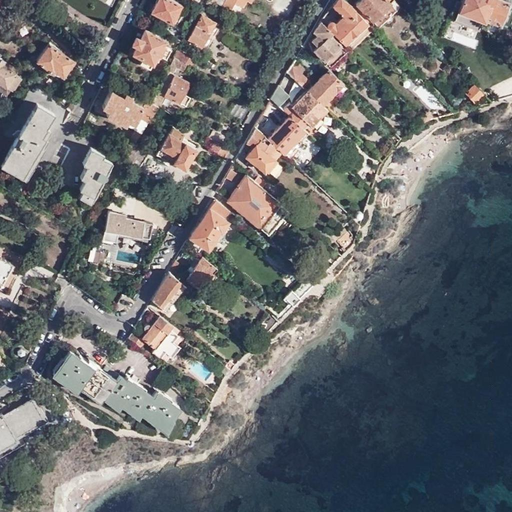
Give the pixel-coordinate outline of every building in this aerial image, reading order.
[(156,0),(151,10),(172,22),(182,4),(175,0),(156,0)] [(225,0),(223,6),(230,10),(235,2),(239,4),(241,0),(248,0),(249,0),(248,0),(225,0)] [(367,50),(363,45),(356,38),(368,26),(366,23),(349,7),(342,0),(334,0),(331,4),(341,14),(336,19),(330,13),(327,16),(324,13),(320,20),(336,36),(359,58),(367,50)] [(389,2),(390,0),(356,0),(349,7),(366,23),(370,20),(376,27),(395,8),(389,2)] [(461,0),(454,19),(478,28),(482,18),(488,0),(461,0)] [(488,0),(482,18),(483,18),(499,25),(499,24),(511,29),(511,27),(511,5),(508,4),(509,2),(504,0),(488,0)] [(182,4),(172,22),(177,24),(186,6),(182,4)] [(215,22),(200,14),(187,37),(189,38),(187,42),(193,45),(195,42),(201,45),(215,22)] [(334,38),(336,36),(320,20),(312,30),(316,34),(313,38),(309,36),(302,45),(311,54),(313,51),(330,67),(346,50),(334,38)] [(274,38),(282,25),(275,21),(267,33),(274,38)] [(363,45),(375,33),(368,26),(356,38),(363,45)] [(174,27),(170,35),(181,41),(185,34),(174,27)] [(163,45),(166,39),(145,29),(140,37),(136,35),(133,40),(137,43),(133,51),(142,56),(140,61),(150,67),(153,62),(154,62),(158,53),(165,57),(170,48),(163,45)] [(73,60),(50,42),(37,59),(53,72),(54,70),(64,77),(71,68),(68,66),(73,60)] [(178,51),(175,57),(182,61),(185,55),(178,51)] [(185,55),(182,61),(187,64),(194,68),(198,62),(185,55)] [(156,90),(171,97),(180,102),(184,93),(190,82),(172,73),(176,65),(184,69),(187,64),(182,61),(175,57),(174,56),(156,90)] [(8,63),(0,57),(0,87),(7,92),(10,87),(14,90),(22,77),(16,73),(20,67),(10,61),(8,63)] [(285,71),(302,86),(307,81),(298,72),(302,68),(293,59),(285,71)] [(306,90),(324,107),(336,94),(333,90),(341,82),(334,75),(327,68),(306,90)] [(475,99),(484,92),(469,76),(466,79),(472,85),(467,90),(475,99)] [(337,95),(346,86),(341,82),(333,90),(336,94),(337,95)] [(270,98),(277,105),(287,94),(277,85),(270,98)] [(149,104),(137,98),(134,102),(130,100),(132,97),(125,93),(123,96),(111,90),(103,106),(109,110),(106,114),(125,124),(128,120),(134,124),(136,119),(146,125),(158,105),(151,101),(149,104)] [(156,90),(153,96),(164,102),(168,102),(170,101),(171,97),(156,90)] [(288,115),(301,127),(306,121),(309,125),(318,116),(316,114),(324,107),(306,90),(291,106),(289,104),(283,110),(288,115)] [(184,93),(180,102),(186,105),(191,97),(184,93)] [(41,136),(46,128),(45,128),(53,114),(35,104),(1,165),(23,178),(45,138),(41,136)] [(428,108),(419,115),(424,120),(428,117),(433,115),(428,108)] [(266,119),(261,114),(254,125),(259,130),(266,119)] [(280,150),(283,152),(296,138),(299,141),(308,133),(301,127),(288,115),(267,137),(277,147),(280,150)] [(171,125),(154,152),(172,163),(174,160),(183,166),(194,147),(185,142),(187,139),(179,135),(181,131),(171,125)] [(273,158),(274,157),(270,153),(277,147),(267,137),(259,130),(254,125),(246,139),(253,146),(245,154),(263,170),(264,168),(267,169),(274,161),(273,158)] [(49,131),(46,128),(41,136),(45,138),(49,131)] [(47,140),(45,138),(23,178),(26,180),(45,148),(43,147),(47,140)] [(130,138),(121,152),(127,157),(136,142),(130,138)] [(208,147),(223,156),(228,148),(213,139),(208,147)] [(136,142),(127,157),(141,166),(150,150),(136,142)] [(81,189),(93,195),(111,159),(103,154),(104,152),(90,145),(83,161),(86,163),(80,175),(83,177),(78,187),(81,189)] [(274,157),(280,150),(277,147),(270,153),(274,157)] [(232,180),(237,172),(230,168),(225,175),(232,180)] [(268,233),(287,209),(266,191),(262,188),(254,181),(246,174),(227,200),(268,233)] [(254,181),(262,188),(266,184),(258,177),(254,181)] [(91,200),(93,195),(81,189),(79,195),(91,200)] [(222,214),(227,208),(215,198),(185,241),(197,251),(204,241),(210,246),(215,237),(218,239),(225,228),(222,226),(227,218),(222,214)] [(106,210),(100,238),(112,240),(114,231),(140,237),(143,221),(124,217),(125,214),(106,210)] [(199,290),(217,268),(216,267),(198,252),(196,255),(199,258),(198,260),(193,266),(190,271),(185,277),(185,278),(199,290)] [(0,280),(2,281),(12,263),(0,255),(0,280)] [(187,261),(193,266),(198,260),(192,255),(187,261)] [(168,270),(171,273),(178,262),(174,259),(168,270)] [(308,267),(315,273),(320,267),(314,261),(308,267)] [(164,310),(185,287),(171,273),(168,270),(151,298),(164,310)] [(291,288),(299,296),(314,280),(305,273),(291,288)] [(283,295),(291,303),(299,296),(291,288),(290,287),(283,295)] [(0,322),(2,324),(9,312),(0,307),(0,322)] [(159,356),(162,351),(171,340),(176,334),(167,328),(171,323),(167,320),(157,313),(149,324),(146,324),(144,327),(144,331),(140,337),(144,340),(153,347),(151,350),(159,356)] [(131,330),(136,334),(140,329),(134,325),(131,330)] [(140,347),(144,340),(140,337),(136,334),(131,330),(127,337),(140,347)] [(171,340),(162,351),(164,352),(169,357),(178,346),(175,344),(171,340)] [(155,395),(133,379),(131,381),(109,365),(105,370),(90,359),(88,361),(72,349),(55,373),(70,385),(74,380),(97,397),(100,394),(114,404),(117,400),(141,418),(144,413),(159,425),(162,421),(168,425),(181,406),(159,389),(155,395)] [(229,368),(223,364),(218,369),(224,374),(229,368)] [(15,436),(44,419),(32,398),(3,415),(1,412),(0,412),(0,446),(16,437),(15,436)]
